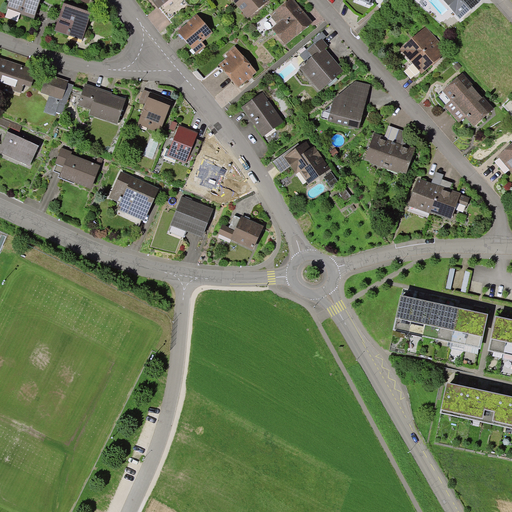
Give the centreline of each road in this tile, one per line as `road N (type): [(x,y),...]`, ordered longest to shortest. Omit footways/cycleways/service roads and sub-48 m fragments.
road 1 (residential): [(501,247),(490,199),(317,0)]
road 2 (residential): [(327,291),(455,511)]
road 3 (residential): [(186,277),(158,449),(131,511)]
road 4 (residential): [(167,69),(215,115),(306,256)]
road 5 (residential): [(0,206),(116,260),(186,277)]
road 6 (residential): [(0,32),(102,68),(167,69)]
road 7 (residential): [(501,247),(395,253),(333,268)]
